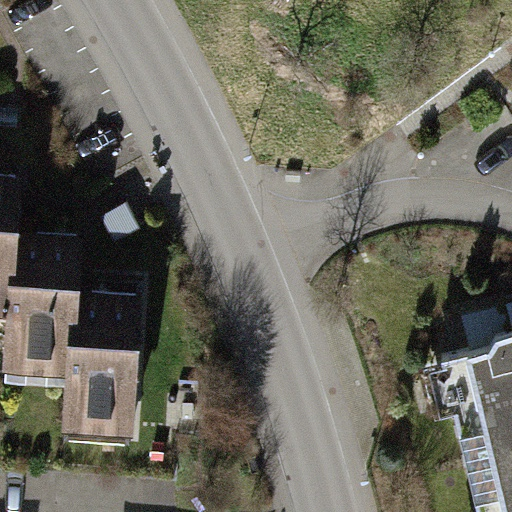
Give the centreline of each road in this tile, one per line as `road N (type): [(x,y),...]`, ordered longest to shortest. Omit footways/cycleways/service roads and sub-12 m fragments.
road 1 (residential): [(235,244),(432,187),(511,217)]
road 2 (residential): [(329,511),(235,244)]
road 3 (residential): [(235,244),(120,0)]
